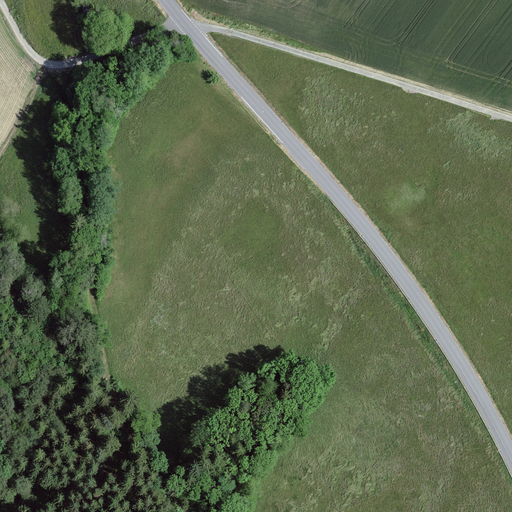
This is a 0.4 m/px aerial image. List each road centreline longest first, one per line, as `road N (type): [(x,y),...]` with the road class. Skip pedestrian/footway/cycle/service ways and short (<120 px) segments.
road 1 (tertiary): [(511,470),(412,286),(170,0)]
road 2 (track): [(188,511),(116,405),(55,67)]
road 3 (track): [(511,117),(217,29),(188,28)]
road 4 (track): [(3,0),(30,48),(55,67),(188,28)]
road 5 (track): [(104,364),(60,511)]
